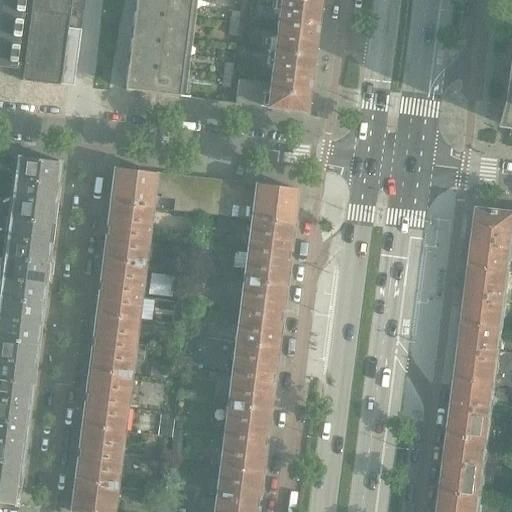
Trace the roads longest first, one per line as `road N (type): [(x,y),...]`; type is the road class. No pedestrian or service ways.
road 1 (residential): [(45,511),(97,131)]
road 2 (primary): [(357,231),(322,511)]
road 3 (residential): [(365,160),(97,131)]
road 4 (residential): [(417,511),(444,312),(393,269)]
road 5 (primary): [(362,511),(393,269)]
road 6 (residential): [(310,272),(280,511)]
road 7 (residential): [(77,128),(95,0)]
road 8 (residential): [(413,95),(470,58),(478,0)]
